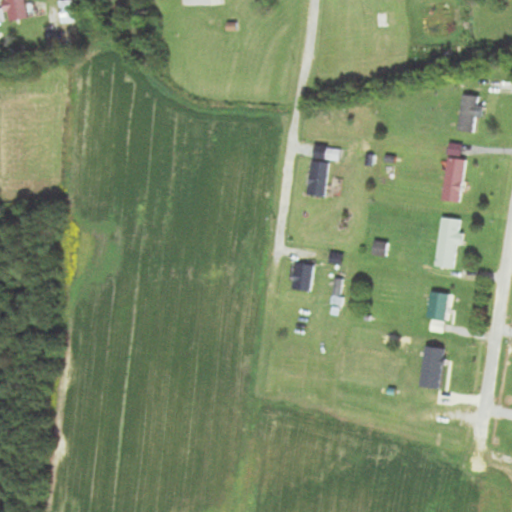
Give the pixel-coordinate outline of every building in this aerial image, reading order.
[(30,0),(14,0),(23,8),(30,0)] [(395,15),(380,15),(380,25),(395,25),(395,15)] [(311,197),(328,198),(334,147),(317,145),(311,197)] [(469,160),(451,158),(445,201),(463,203),(469,160)] [(463,220),(444,218),(439,267),(457,269),(463,220)] [(314,293),(317,266),(298,264),(295,291),(314,293)] [(428,317),(445,323),(454,297),(436,292),(428,317)]
